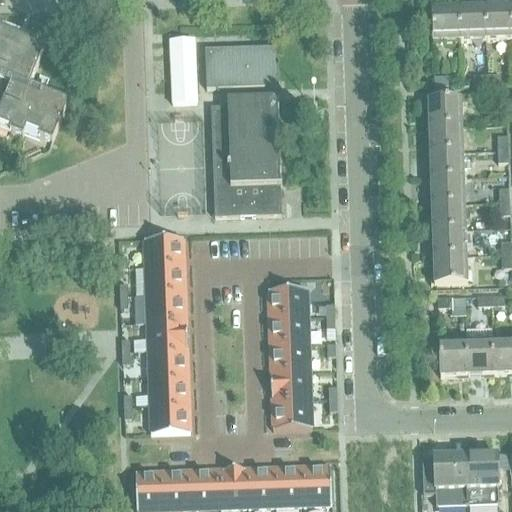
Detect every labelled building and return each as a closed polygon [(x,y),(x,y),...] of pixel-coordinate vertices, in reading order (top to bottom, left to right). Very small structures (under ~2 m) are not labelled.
[(486,45),(511,44),(511,11),(485,12),(486,45)] [(460,46),(486,45),(485,12),(458,13),(460,46)] [(433,47),(460,46),(458,13),(432,14),(433,47)] [(0,70),(2,71),(1,74),(3,75),(4,72),(9,74),(7,79),(29,89),(30,86),(46,48),(30,45),(2,34),(0,33),(0,70)] [(205,53),(207,93),(279,92),(277,51),(205,53)] [(487,89),(487,79),(474,80),(474,90),(487,89)] [(500,79),(487,79),(487,89),(501,89),(500,79)] [(434,81),(434,90),(447,90),(447,80),(434,81)] [(38,140),(52,146),(68,105),(45,95),(42,101),(16,91),(13,97),(9,95),(11,90),(0,85),(0,127),(11,132),(9,135),(22,140),(26,131),(39,136),(38,140)] [(495,103),(496,116),(506,116),(506,102),(495,103)] [(228,112),(211,113),(215,215),(215,222),(261,221),(282,220),(281,192),(283,192),(279,104),(228,106),(228,112)] [(428,106),(429,131),(462,130),(461,105),(428,106)] [(429,131),(430,159),(463,157),(462,130),(429,131)] [(496,141),(497,156),(508,156),(507,141),(496,141)] [(508,156),(497,156),(497,168),(508,168),(508,156)] [(430,159),(431,185),(464,183),(463,157),(430,159)] [(431,185),(432,211),(465,209),(464,183),(431,185)] [(499,194),(499,208),(509,208),(509,194),(499,194)] [(509,208),(499,208),(500,221),(510,221),(509,208)] [(432,211),(433,236),(466,235),(465,209),(432,211)] [(433,236),(434,262),(467,261),(466,235),(433,236)] [(184,243),(144,245),(145,273),(185,272),(184,243)] [(501,247),(501,260),(511,259),(511,247),(501,247)] [(511,259),(501,260),(501,274),(511,273),(511,259)] [(467,261),(434,262),(435,288),(468,287),(467,261)] [(127,262),(119,262),(119,274),(127,274),(127,262)] [(185,272),(145,273),(146,301),(185,300),(185,272)] [(128,289),(120,290),(120,302),(128,301),(128,289)] [(307,294),(268,296),(269,324),(308,323),(307,294)] [(185,300),(146,301),(147,328),(186,327),(185,300)] [(128,301),(120,302),(120,314),(129,313),(128,301)] [(492,311),(491,301),(477,302),(478,312),(492,311)] [(504,301),(491,301),(492,311),(505,311),(504,301)] [(439,304),(439,305),(439,313),(452,313),(452,303),(439,304)] [(334,310),(326,310),(326,322),(334,322),(334,310)] [(334,322),(326,322),(326,334),(335,334),(334,322)] [(308,323),(269,324),(270,352),(309,350),(308,323)] [(148,356),(187,355),(186,327),(147,328),(148,356)] [(130,344),(121,345),(122,357),(130,357),(130,344)] [(511,345),(493,346),(494,379),(511,377),(511,345)] [(493,346),(467,347),(468,379),(494,379),(493,346)] [(468,379),(467,347),(440,348),(441,380),(468,379)] [(309,350),(270,352),(271,379),(310,378),(309,350)] [(335,350),(327,350),(327,362),(335,362),(335,350)] [(187,355),(148,356),(149,384),(188,382),(187,355)] [(130,357),(122,357),(122,369),(130,369),(130,357)] [(310,378),(271,379),(272,407),(311,406),(310,378)] [(188,382),(149,384),(150,411),(189,410),(188,382)] [(337,392),(328,393),(329,405),(337,405),(337,392)] [(132,399),(123,400),(124,412),(132,412),(132,399)] [(337,405),(329,405),(329,417),(337,417),(337,405)] [(311,406),(272,407),(273,436),(312,434),(311,406)] [(189,410),(150,411),(151,440),(190,438),(189,410)] [(132,412),(124,412),(124,424),(132,424),(132,412)] [(486,461),(466,462),(468,508),(499,507),(497,457),(486,458),(486,461)] [(468,508),(466,462),(446,463),(446,459),(434,460),(434,463),(423,463),(424,498),(435,498),(435,509),(468,508)] [(303,470),(305,510),(333,509),(331,469),(303,470)] [(302,472),(274,473),(275,511),(292,511),(303,511),(302,472)] [(275,511),(274,473),(247,474),(248,511),(275,511)] [(248,511),(247,474),(219,475),(220,511),(248,511)] [(220,511),(219,475),(192,476),(192,511),(220,511)] [(192,511),(192,476),(164,477),(165,511),(192,511)] [(165,511),(164,477),(136,478),(136,511),(165,511)]
